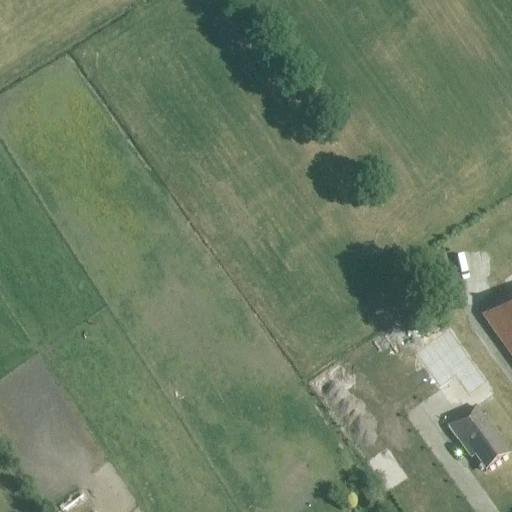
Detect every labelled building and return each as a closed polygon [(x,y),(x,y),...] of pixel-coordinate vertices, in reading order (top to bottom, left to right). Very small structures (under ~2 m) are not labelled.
[(367,66),(439,182),(511,136),(511,116),(449,15),(367,66)] [(511,244),(511,185),(490,201),(500,215),(494,219),(511,244)] [(468,249),(480,238),(453,207),(440,218),(468,249)] [(511,297),(482,319),(511,359),(511,297)] [(424,329),(441,333),(445,317),(428,313),(424,329)] [(471,403),(492,388),(473,362),(452,378),(471,403)] [(485,473),(510,455),(475,408),(447,428),(466,454),(470,452),(485,473)]
